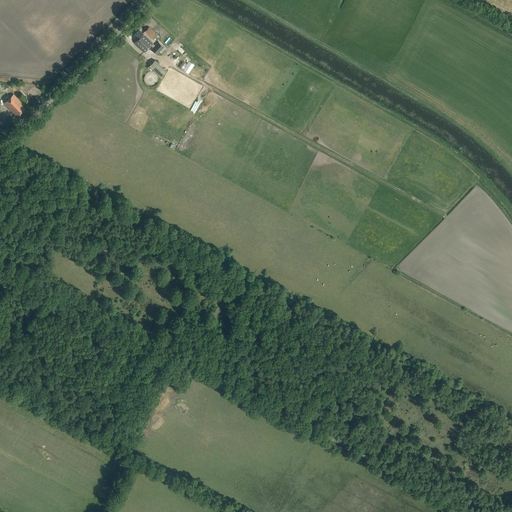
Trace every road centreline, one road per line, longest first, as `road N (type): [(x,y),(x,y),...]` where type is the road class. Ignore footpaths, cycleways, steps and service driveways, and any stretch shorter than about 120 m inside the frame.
road 1 (track): [(468,511),(0,264)]
road 2 (track): [(242,0),(462,128),(511,173)]
road 3 (track): [(165,63),(446,217)]
road 4 (tertiary): [(0,147),(149,0)]
